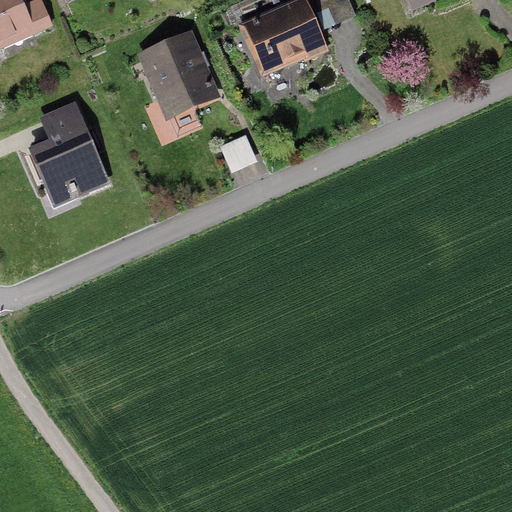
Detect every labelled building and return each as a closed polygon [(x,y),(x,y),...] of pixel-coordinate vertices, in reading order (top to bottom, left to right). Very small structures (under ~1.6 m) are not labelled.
[(0,0),(0,50),(50,28),(38,2),(21,10),(16,0),(0,0)] [(301,3),(241,30),(263,77),(323,51),(301,3)] [(165,115),(212,94),(187,37),(140,58),(165,115)] [(74,109),(47,120),(57,143),(31,154),(49,196),(67,188),(72,200),(104,185),(82,133),(84,132),(74,109)] [(234,144),(241,161),(250,157),(243,140),(234,144)]
